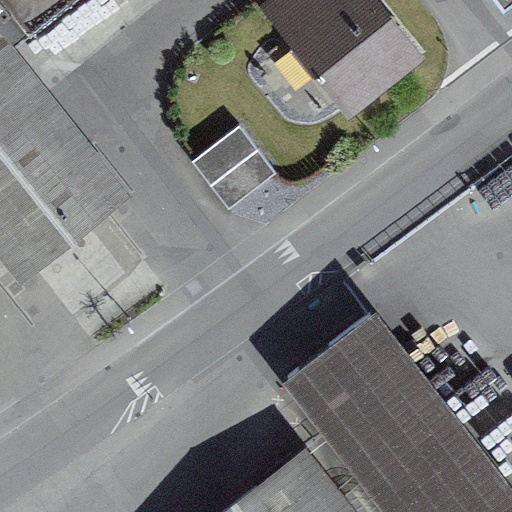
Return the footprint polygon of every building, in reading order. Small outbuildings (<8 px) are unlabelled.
[(3,0),(29,32),(69,0),(3,0)] [(273,0),(270,3),(348,101),(413,49),(373,0),(273,0)] [(0,78),(0,222),(26,256),(97,199),(0,78)] [(192,158),(228,206),(275,170),(239,122),(192,158)] [(511,511),(511,495),(369,311),(287,373),(395,511),(511,511)] [(337,511),(294,456),(222,511),(337,511)]
